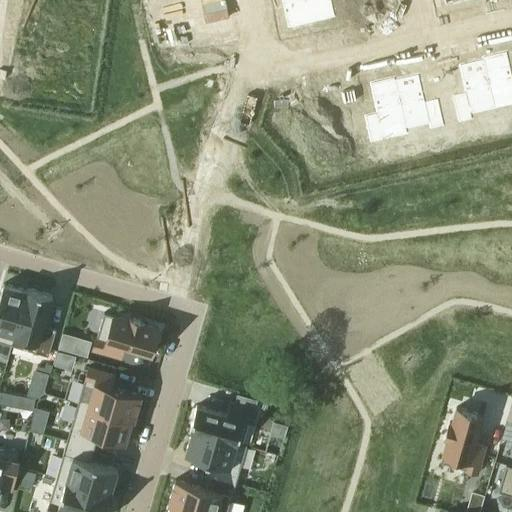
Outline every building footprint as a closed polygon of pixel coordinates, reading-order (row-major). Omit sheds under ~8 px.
[(19,0),(18,13),(65,20),(67,0),(19,0)] [(331,0),(310,0),(283,6),(288,30),(336,19),(331,0)] [(18,13),(14,40),(61,47),(65,20),(18,13)] [(11,52),(9,67),(57,75),(61,47),(14,40),(12,53),(11,52)] [(507,52),(483,57),(495,110),(511,105),(511,72),(508,54),(507,52)] [(465,93),(453,96),(455,105),(459,123),(472,120),(471,115),(495,110),(483,57),(482,58),(482,60),(459,65),(465,93)] [(10,69),(6,96),(53,103),(57,75),(9,67),(8,68),(10,69)] [(395,77),(394,78),(407,135),(409,135),(407,130),(430,125),(431,130),(444,127),(438,99),(426,102),(419,74),(396,80),(395,77)] [(377,114),(364,116),(371,144),(407,135),(394,78),(370,83),(377,114)] [(302,97),(287,116),(309,154),(330,144),(333,149),(353,147),(342,128),(339,118),(334,121),(331,112),(325,115),(314,91),(302,97)] [(0,341),(12,345),(29,289),(28,288),(27,291),(4,284),(0,297),(0,341)] [(29,289),(12,345),(31,351),(48,356),(49,356),(57,329),(44,325),(53,296),(29,289)] [(105,313),(94,350),(121,358),(124,346),(152,354),(159,329),(144,324),(144,322),(130,318),(129,320),(105,313)] [(89,367),(78,403),(135,420),(142,396),(112,387),(116,375),(89,367)] [(0,390),(0,403),(34,410),(35,406),(23,404),(25,396),(0,390)] [(25,396),(23,404),(35,406),(36,398),(25,396)] [(197,405),(190,429),(247,446),(247,445),(242,443),(249,421),(254,423),(258,409),(231,402),(227,414),(197,405)] [(78,403),(67,440),(94,448),(98,435),(126,443),(132,420),(135,421),(135,420),(78,403)] [(448,437),(441,462),(478,473),(486,446),(474,442),(482,415),(457,408),(452,423),(450,422),(446,437),(448,437)] [(192,431),(186,454),(198,458),(213,462),(209,475),(236,483),(247,446),(190,429),(190,430),(192,431)] [(67,440),(57,478),(113,494),(114,493),(111,492),(118,469),(116,469),(91,461),(94,448),(67,440)] [(0,446),(0,486),(11,489),(20,450),(0,446)] [(511,466),(507,465),(499,491),(511,495),(511,466)] [(176,479),(169,503),(197,511),(227,511),(236,483),(209,475),(206,488),(176,479)] [(57,478),(46,511),(75,511),(77,509),(85,511),(108,511),(113,494),(57,478)] [(171,505),(168,511),(197,511),(169,503),(168,505),(171,505)]
